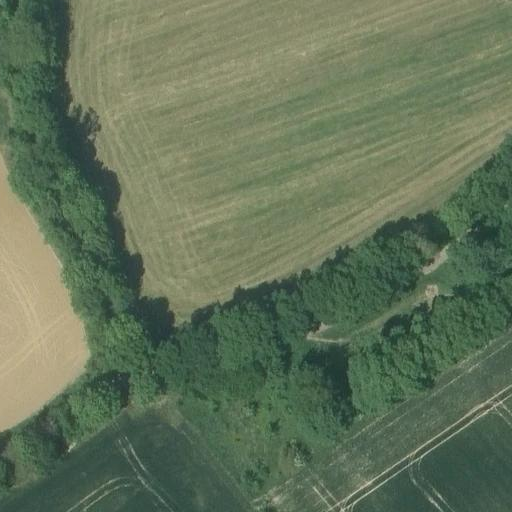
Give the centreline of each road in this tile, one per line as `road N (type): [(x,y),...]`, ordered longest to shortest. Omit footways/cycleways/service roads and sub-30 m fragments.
road 1 (unclassified): [(0,459),(118,383),(235,353),(374,300),(511,209)]
road 2 (track): [(22,0),(17,55),(27,114),(38,157),(107,309),(118,383)]
